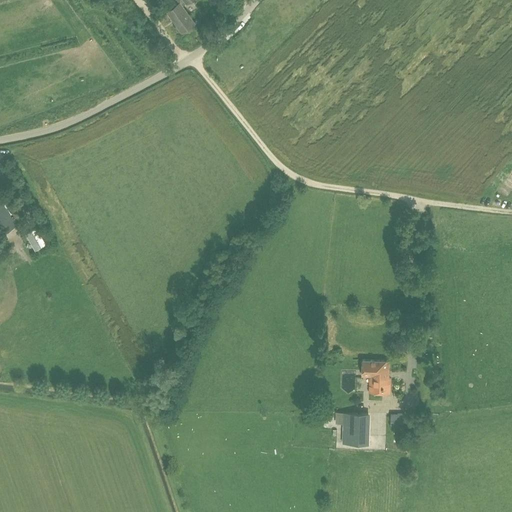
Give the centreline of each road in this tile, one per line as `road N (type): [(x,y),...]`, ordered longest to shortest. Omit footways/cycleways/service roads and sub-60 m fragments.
road 1 (track): [(511,212),(294,178),(189,58)]
road 2 (unclassified): [(0,140),(69,122),(143,84),(203,48),(257,0)]
